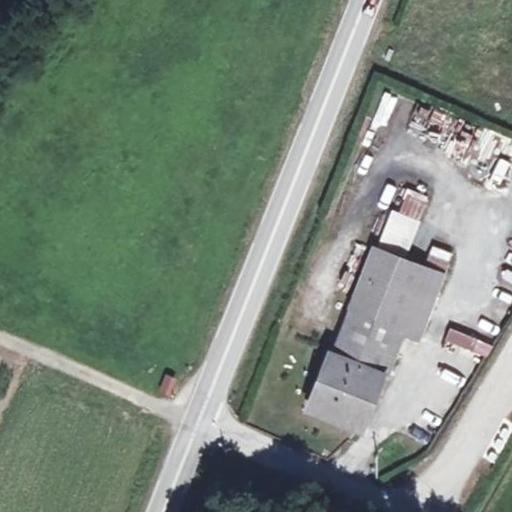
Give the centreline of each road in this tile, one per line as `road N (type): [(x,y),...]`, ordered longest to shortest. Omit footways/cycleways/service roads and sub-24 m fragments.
road 1 (secondary): [(197,421),(364,0)]
road 2 (unclassified): [(428,511),(197,421)]
road 3 (track): [(0,340),(197,421)]
road 4 (track): [(428,511),(511,369)]
